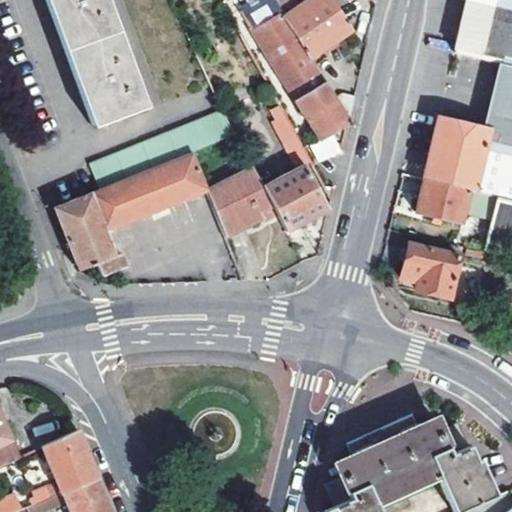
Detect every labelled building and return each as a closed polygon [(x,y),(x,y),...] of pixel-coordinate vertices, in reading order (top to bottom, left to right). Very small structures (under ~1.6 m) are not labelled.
[(44,0),(47,8),(76,85),(92,128),(145,107),(106,0),(44,0)] [(349,118),(312,57),(285,15),(275,0),(253,0),(240,9),(319,137),(349,118)] [(305,0),(285,15),(312,57),(353,29),(332,0),(305,0)] [(500,68),(511,70),(511,9),(473,0),(466,0),(457,40),(454,52),(501,64),(500,68)] [(511,0),(473,0),(511,9),(511,0)] [(476,192),(497,197),(511,200),(511,70),(500,68),(486,128),(439,117),(426,171),(424,179),(470,190),(476,192)] [(270,110),(290,167),(306,162),(285,105),(270,110)] [(88,163),(98,190),(191,153),(235,136),(223,111),(88,163)] [(316,161),(341,153),(334,135),(310,144),(316,161)] [(93,192),(106,228),(207,190),(191,153),(98,190),(93,192)] [(275,211),(286,232),(328,206),(306,165),(263,189),(275,211)] [(207,191),(225,237),(275,211),(263,189),(252,168),(207,191)] [(470,190),(424,179),(416,212),(461,222),(470,190)] [(106,228),(93,192),(54,207),(75,264),(77,270),(97,264),(101,274),(125,265),(120,250),(114,251),(106,228)] [(497,197),(476,192),(470,216),(490,220),(497,197)] [(511,200),(497,197),(490,220),(483,250),(511,256),(511,200)] [(460,256),(410,243),(401,276),(429,283),(427,291),(450,296),(460,256)] [(0,443),(13,437),(0,409),(0,443)] [(442,487),(453,511),(462,511),(497,498),(481,461),(477,462),(469,447),(465,448),(460,438),(456,428),(442,433),(436,420),(418,427),(412,414),(398,421),(362,437),(347,443),(353,456),(336,464),(341,479),(330,485),(334,495),(338,504),(324,510),(324,511),(381,511),(382,511),(442,487)] [(43,444),(44,445),(63,490),(98,475),(89,451),(79,427),(43,444)] [(0,465),(22,455),(15,441),(0,447),(0,465)] [(54,494),(35,502),(39,511),(67,499),(72,511),(114,511),(98,475),(63,490),(54,494)] [(35,502),(54,494),(50,483),(35,490),(36,495),(32,497),(35,502)] [(0,511),(12,511),(24,507),(16,488),(0,494),(0,511)] [(497,498),(462,511),(511,511),(511,497),(508,493),(497,498)]
